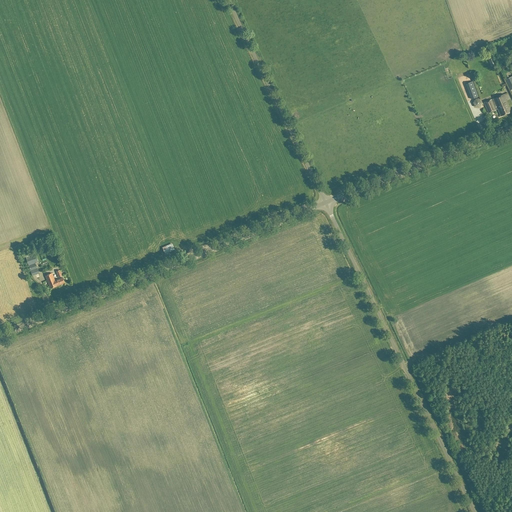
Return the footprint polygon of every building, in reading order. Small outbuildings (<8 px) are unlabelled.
[(466,84),(472,99),(478,97),(472,82),(466,84)] [(501,117),(511,112),(503,95),(484,103),(488,113),(498,109),(501,117)] [(172,244),(162,248),(165,254),(175,250),(172,244)] [(38,262),(34,251),(25,254),(32,276),(39,273),(35,263),(38,262)] [(55,281),(52,273),(45,276),(51,289),(57,286),(55,281)] [(62,278),(55,281),(57,286),(64,283),(62,278)]
